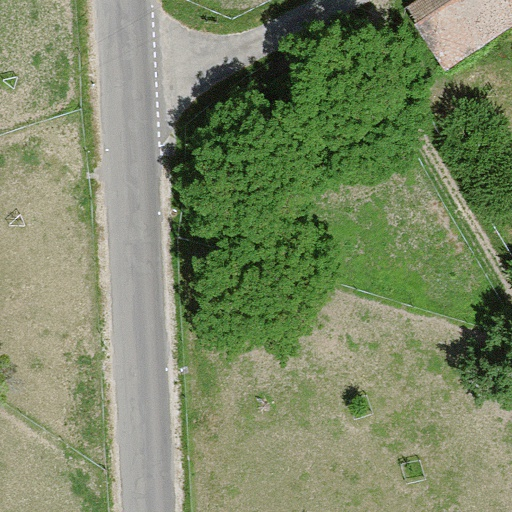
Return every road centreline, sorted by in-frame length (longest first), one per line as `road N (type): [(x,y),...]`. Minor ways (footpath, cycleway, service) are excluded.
road 1 (residential): [(118,0),(156,511)]
road 2 (track): [(127,110),(332,0)]
